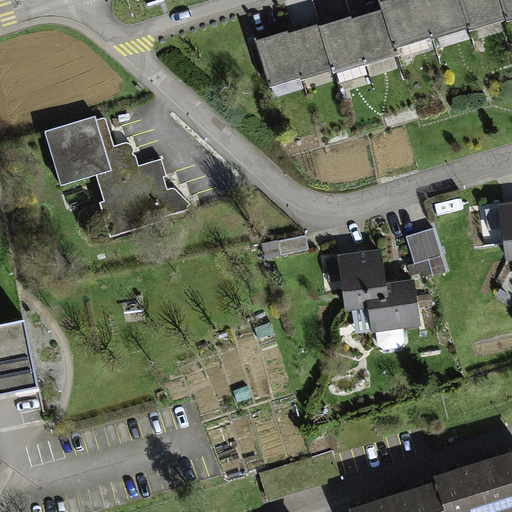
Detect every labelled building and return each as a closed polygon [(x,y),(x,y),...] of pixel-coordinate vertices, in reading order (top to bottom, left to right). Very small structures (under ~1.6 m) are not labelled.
[(389,0),(312,0),(256,18),(282,103),(410,63),(389,0)] [(511,0),(389,0),(410,63),(511,29),(511,0)] [(107,110),(49,127),(68,191),(111,178),(126,173),(107,110)] [(169,162),(111,178),(128,242),(211,220),(169,162)] [(413,246),(360,255),(372,323),(396,319),(399,341),(446,332),(440,299),(423,302),(413,246)] [(0,421),(53,412),(36,323),(0,329),(0,421)] [(511,511),(511,480),(479,490),(485,511),(511,511)] [(485,511),(479,490),(406,511),(485,511)]
